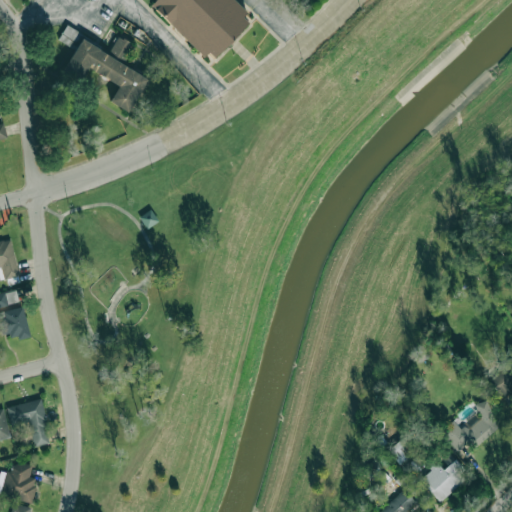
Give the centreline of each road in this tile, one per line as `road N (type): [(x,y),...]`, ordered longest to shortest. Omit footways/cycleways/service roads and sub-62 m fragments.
road 1 (residential): [(0,6),(15,31),(63,361)]
road 2 (residential): [(163,145),(304,49),(350,0)]
road 3 (residential): [(0,201),(163,145)]
road 4 (residential): [(63,361),(75,462),(67,511)]
